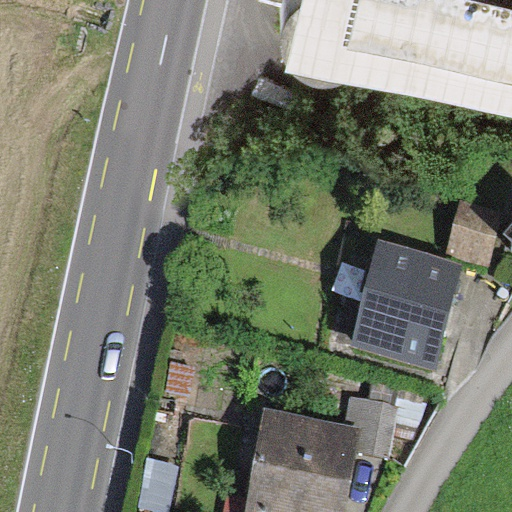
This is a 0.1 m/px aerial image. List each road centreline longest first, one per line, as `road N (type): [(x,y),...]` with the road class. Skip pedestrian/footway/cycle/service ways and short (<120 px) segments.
road 1 (primary): [(167,0),(59,511)]
road 2 (residential): [(404,511),(511,347)]
